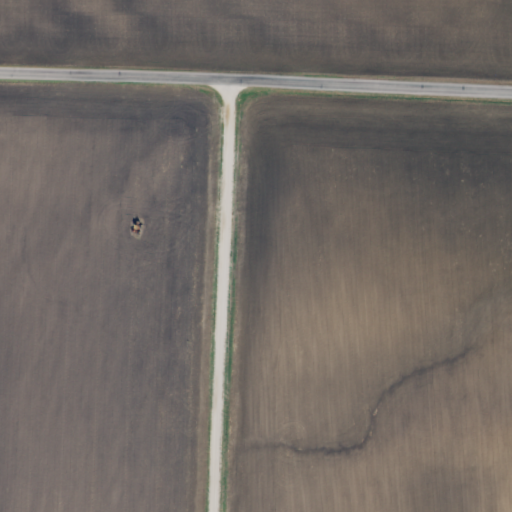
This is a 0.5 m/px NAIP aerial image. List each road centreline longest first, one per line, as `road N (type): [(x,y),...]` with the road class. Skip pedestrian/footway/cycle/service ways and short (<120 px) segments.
road 1 (residential): [(511,91),(0,71)]
road 2 (residential): [(211,511),(230,79)]
